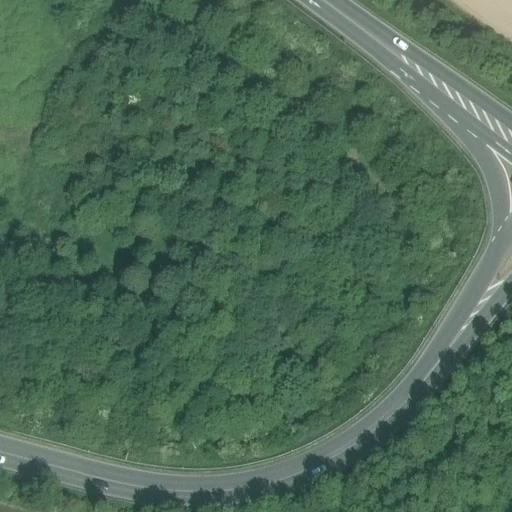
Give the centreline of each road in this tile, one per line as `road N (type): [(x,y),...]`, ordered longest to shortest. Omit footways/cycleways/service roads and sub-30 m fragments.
road 1 (primary): [(424,385),(363,443),(285,483),(243,491),(156,492),(0,454)]
road 2 (primary): [(446,94),(496,179),(501,251)]
road 3 (primary): [(316,0),(446,94)]
road 4 (primary): [(501,251),(424,385)]
road 5 (primary): [(424,385),(511,290)]
